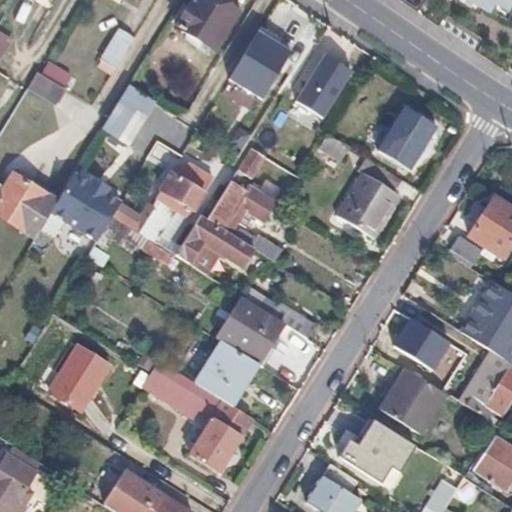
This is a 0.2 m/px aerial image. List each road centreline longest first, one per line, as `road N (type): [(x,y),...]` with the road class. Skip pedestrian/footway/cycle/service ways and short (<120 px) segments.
road 1 (residential): [(241,511),(500,106)]
road 2 (unknown): [(164,0),(106,99),(31,167)]
road 3 (tertiary): [(344,0),(500,106)]
